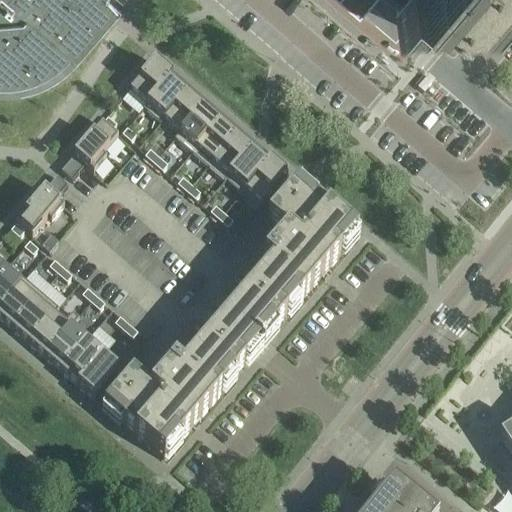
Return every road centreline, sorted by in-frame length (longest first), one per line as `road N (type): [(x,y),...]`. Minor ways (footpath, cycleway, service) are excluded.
road 1 (unclassified): [(357,435),(511,245)]
road 2 (residential): [(357,435),(202,300)]
